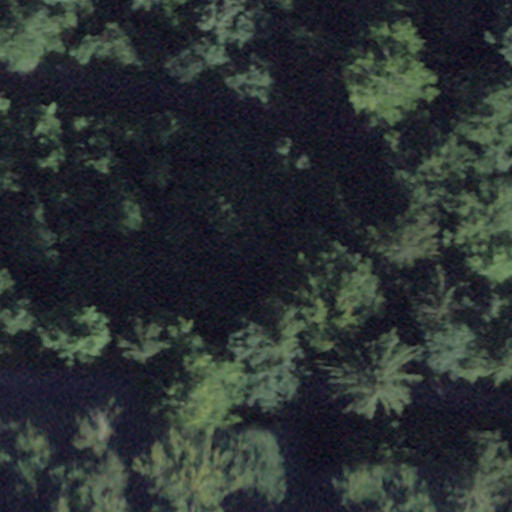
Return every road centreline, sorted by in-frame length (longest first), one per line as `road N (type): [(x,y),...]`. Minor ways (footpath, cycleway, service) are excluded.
road 1 (track): [(0,71),(511,158)]
road 2 (tertiary): [(511,404),(91,379),(0,384)]
